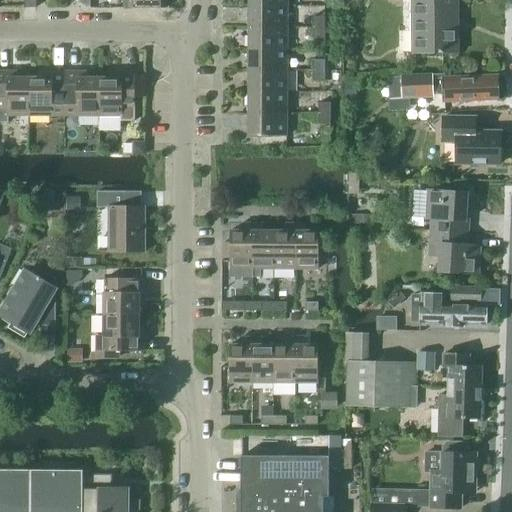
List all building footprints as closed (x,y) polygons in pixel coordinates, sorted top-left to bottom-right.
[(35,9),(35,0),(23,0),(23,9),(35,9)] [(89,9),(89,0),(78,0),(78,9),(89,9)] [(122,0),(122,9),(164,9),(164,0),(122,0)] [(409,0),(410,53),(458,53),(458,0),(409,0)] [(287,28),(287,6),(248,6),(248,28),(287,28)] [(324,28),(324,17),(312,17),(312,28),(324,28)] [(287,49),(287,28),(248,28),(248,49),(287,49)] [(324,39),(324,28),(312,28),(312,39),(324,39)] [(287,71),(287,49),(248,49),(248,71),(287,71)] [(324,71),(324,61),(312,61),(312,71),(324,71)] [(0,123),(7,124),(7,116),(29,116),(29,78),(20,78),(20,72),(0,71),(0,123)] [(287,93),(287,71),(248,71),(248,92),(287,93)] [(324,82),(324,71),(312,71),(312,82),(324,82)] [(39,78),(29,78),(29,116),(64,117),(64,72),(39,72),(39,78)] [(89,72),(64,72),(64,117),(99,117),(99,78),(89,78),(89,72)] [(109,78),(99,78),(99,117),(121,117),(121,121),(134,121),(134,98),(134,72),(109,72),(109,78)] [(498,99),(497,77),(443,78),(430,78),(430,74),(401,75),(401,78),(387,78),(388,100),(402,100),(433,98),(433,95),(443,95),(443,100),(498,99)] [(286,114),(287,93),(248,92),(248,114),(286,114)] [(330,114),(330,104),(318,104),(318,114),(330,114)] [(286,137),(286,114),(248,114),(248,137),(286,137)] [(330,125),(330,114),(318,114),(318,125),(330,125)] [(473,132),(473,118),(441,117),(441,141),(455,141),(454,163),(498,164),(499,161),(502,158),(502,150),(499,146),(499,132),(473,132)] [(413,190),(411,218),(425,219),(431,220),(431,232),(461,233),(461,221),(465,222),(467,194),(427,191),(413,190)] [(124,207),(124,192),(97,192),(97,208),(109,208),(108,252),(144,253),(144,207),(124,207)] [(230,243),(223,243),(223,259),(230,259),(230,270),(230,278),(252,278),(252,270),(252,224),(242,224),(242,231),(230,231),(230,243)] [(262,224),(252,224),(252,270),(252,278),(260,278),(259,270),(274,270),(274,231),(262,231),(262,224)] [(285,231),(274,231),(274,270),(295,270),(295,224),(285,224),(285,231)] [(305,224),(295,224),(295,270),(317,270),(317,232),(305,232),(305,224)] [(431,232),(430,245),(440,245),(438,272),(478,274),(480,246),(460,245),(461,233),(431,232)] [(0,276),(11,248),(0,243),(0,276)] [(24,271),(24,272),(19,269),(11,283),(16,286),(0,312),(0,313),(29,330),(36,318),(40,318),(40,323),(53,324),(54,287),(53,287),(53,279),(48,275),(41,276),(40,277),(38,279),(24,271)] [(143,304),(143,280),(103,279),(103,315),(138,316),(138,304),(143,304)] [(452,289),(452,301),(480,302),(480,289),(452,289)] [(485,326),(486,307),(444,306),(444,295),(421,295),(421,305),(420,305),(419,324),(443,325),(442,327),(462,327),(462,325),(485,326)] [(237,302),(221,302),(221,311),(229,311),(237,311),(237,302)] [(256,303),(242,302),(242,311),(256,311),(256,303)] [(273,311),(273,303),(261,303),(261,311),(273,311)] [(286,311),(286,303),(273,303),(273,311),(286,311)] [(305,311),(317,311),(317,303),(305,303),(305,311)] [(138,327),(138,316),(103,315),(103,336),(97,336),(97,357),(106,357),(106,358),(111,358),(111,357),(119,357),(119,351),(143,351),(143,327),(138,327)] [(251,384),(252,338),(241,338),(241,345),(229,345),(229,383),(251,384)] [(262,345),(262,338),(252,338),(251,384),(273,384),(273,345),(262,345)] [(295,384),(295,338),(285,338),(285,345),(273,345),(273,384),(295,384)] [(305,345),(305,338),(295,338),(295,384),(317,384),(317,345),(305,345)] [(448,389),(480,389),(480,367),(465,366),(465,355),(443,355),(443,368),(448,368),(448,389)] [(433,359),(417,359),(417,371),(433,371),(433,359)] [(403,364),(368,363),(345,362),(345,405),(415,406),(415,392),(403,392),(403,364)] [(480,419),(480,389),(448,389),(448,396),(437,395),(437,437),(462,437),(462,419),(480,419)] [(321,408),(336,408),(336,395),(321,395),(321,408)] [(242,425),(242,416),(229,416),(229,425),(242,425)] [(273,425),(273,416),(261,416),(261,425),(273,425)] [(286,425),(286,417),(273,416),(273,425),(286,425)] [(317,426),(317,417),(304,417),(304,425),(317,426)] [(371,504),(369,504),(369,511),(402,511),(403,507),(420,507),(430,508),(447,508),(461,509),(461,493),(475,493),(476,473),(479,469),(479,462),(476,458),(476,454),(468,453),(468,447),(465,443),(445,443),(442,446),(441,472),(431,471),(431,491),(421,491),(371,490),(371,504)] [(240,457),(240,471),(240,486),(240,507),(239,511),(322,511),(322,498),(328,498),(328,457),(289,457),(243,457),(240,457)] [(0,511),(29,511),(30,471),(0,470),(0,511)] [(30,471),(29,511),(81,511),(82,475),(82,471),(30,471)] [(82,475),(81,511),(137,511),(138,511),(138,506),(135,502),(126,502),(126,501),(126,490),(111,490),(111,475),(82,475)]
